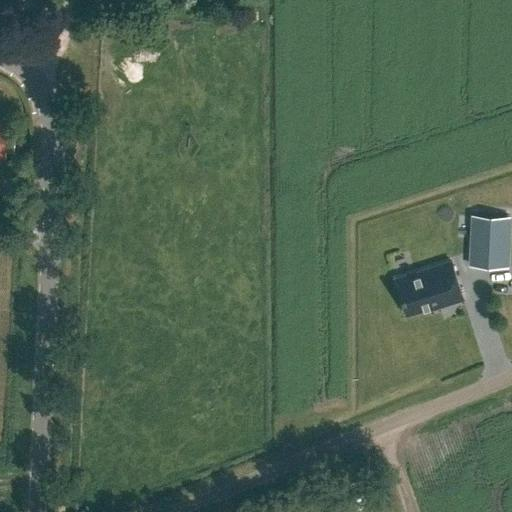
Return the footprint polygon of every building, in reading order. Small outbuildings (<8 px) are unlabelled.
[(7,0),(7,6),(39,8),(39,0),(7,0)] [(0,156),(5,157),(6,149),(13,150),(15,130),(8,129),(8,121),(0,120),(0,156)] [(471,214),(469,265),(498,267),(500,216),(471,214)] [(459,299),(462,298),(458,287),(450,262),(414,274),(416,281),(398,287),(406,313),(434,304),(435,306),(459,299)] [(490,307),(455,316),(466,359),(483,354),(478,333),(496,329),(490,307)]
